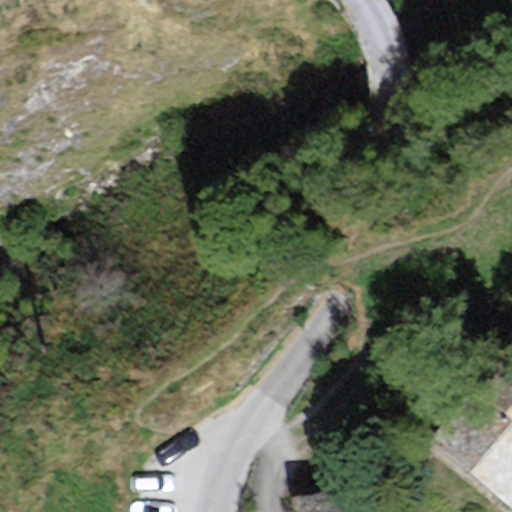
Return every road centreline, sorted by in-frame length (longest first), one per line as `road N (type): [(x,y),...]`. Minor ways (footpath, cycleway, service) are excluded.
road 1 (track): [(270,397),(347,246),(386,118),(387,68),(361,0)]
road 2 (track): [(511,262),(364,350),(314,426),(282,451)]
road 3 (residential): [(219,511),(243,436),(270,397)]
